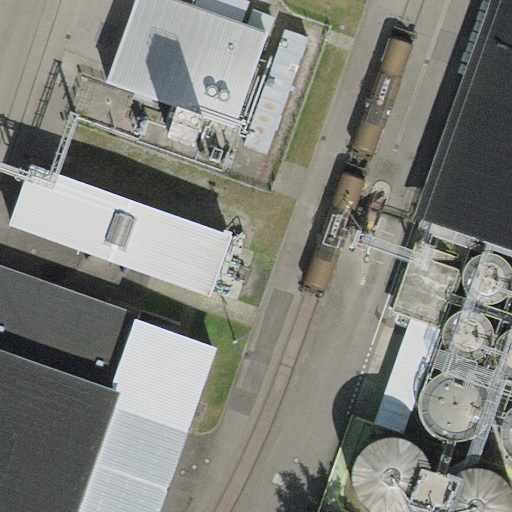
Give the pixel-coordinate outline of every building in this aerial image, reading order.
[(269,35),(164,0),(138,0),(109,88),(237,130),(269,35)] [(511,32),(448,224),(511,244),(511,32)] [(232,233),(35,168),(14,230),(211,295),(232,233)] [(65,511),(130,320),(0,276),(0,511),(65,511)] [(78,511),(149,511),(178,426),(115,405),(78,511)]
